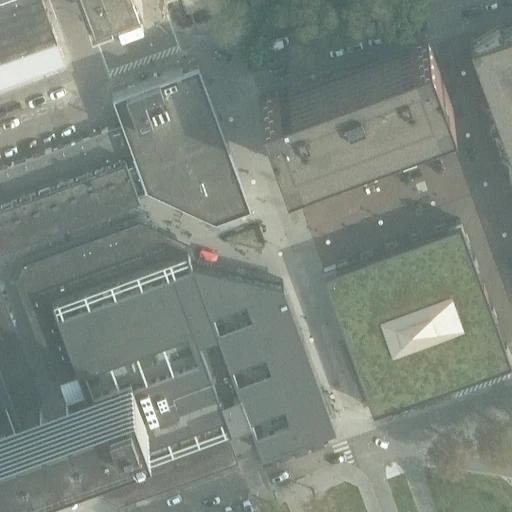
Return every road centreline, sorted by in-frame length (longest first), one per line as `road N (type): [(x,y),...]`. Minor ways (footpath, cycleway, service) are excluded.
road 1 (unclassified): [(487,0),(252,68),(213,63),(192,32)]
road 2 (unclassified): [(181,511),(382,438)]
road 3 (unclassified): [(382,438),(511,393)]
road 4 (unclassified): [(0,141),(80,113),(91,92),(89,70)]
